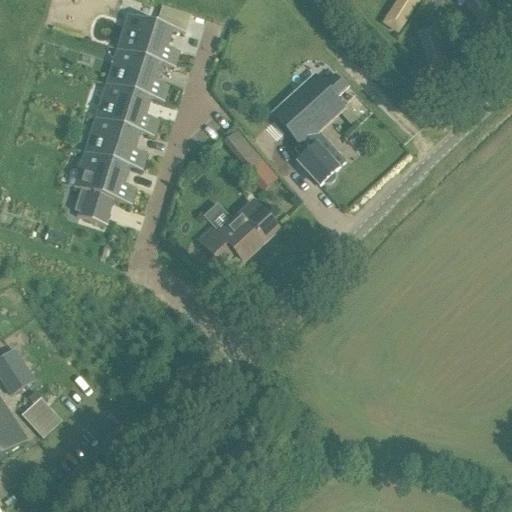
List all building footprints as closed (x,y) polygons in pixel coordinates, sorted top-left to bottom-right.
[(420,0),(398,0),(382,25),(398,36),(421,0),(420,0)] [(484,0),(460,0),(485,33),(501,22),(484,0)] [(128,31),(120,54),(174,70),(179,55),(168,51),(174,32),(143,22),(139,35),(128,31)] [(436,27),(417,33),(428,74),(448,68),(436,27)] [(117,65),(109,88),(121,92),(151,102),(163,105),(168,89),(157,85),(162,67),(132,58),(128,69),(117,65)] [(315,82),(275,118),(302,147),(311,156),(299,167),(319,188),(323,185),(324,185),(325,186),(326,186),(327,186),(328,186),(329,186),(330,186),(331,186),(332,186),(332,185),(333,185),(334,184),(335,183),(335,182),(336,182),(336,181),(336,180),(336,179),(337,179),(337,178),(337,177),(336,176),(336,175),(336,174),(335,174),(335,173),(338,171),(337,170),(345,163),(317,134),(342,112),(334,103),(349,89),(336,75),(321,88),(315,82)] [(106,100),(98,123),(110,126),(140,136),(152,140),(157,123),(146,120),(151,102),(121,92),(117,103),(106,100)] [(95,134),(88,156),(99,160),(129,170),(141,174),(146,158),(135,154),(140,136),(110,126),(106,137),(95,134)] [(84,168),(76,191),(130,208),(135,192),(124,188),(129,170),(99,160),(95,172),(84,168)] [(264,246),(279,232),(255,206),(220,238),(214,230),(200,243),(222,267),(235,255),(241,262),(261,243),(264,246)] [(12,354),(0,361),(0,379),(12,398),(32,384),(12,354)] [(13,410),(31,433),(52,415),(34,393),(13,410)] [(0,460),(27,443),(0,401),(0,460)]
